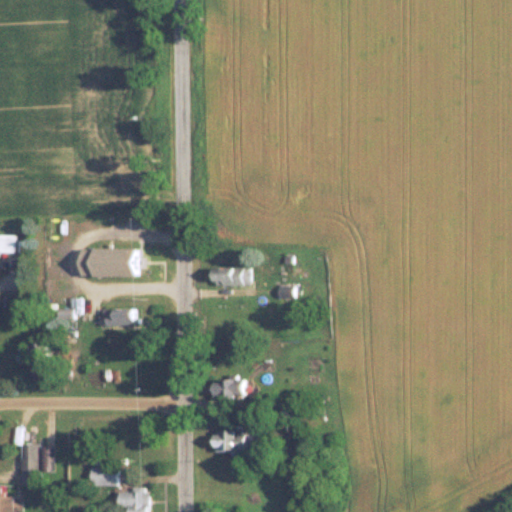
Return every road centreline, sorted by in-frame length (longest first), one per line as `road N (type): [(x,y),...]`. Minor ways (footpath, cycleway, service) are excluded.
road 1 (residential): [(188,511),(186,0)]
road 2 (residential): [(0,411),(188,413)]
